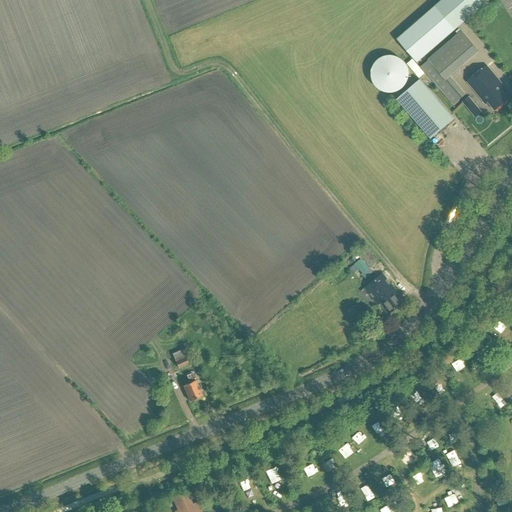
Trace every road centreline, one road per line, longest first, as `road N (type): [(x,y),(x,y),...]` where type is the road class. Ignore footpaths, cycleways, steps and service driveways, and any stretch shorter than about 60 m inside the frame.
road 1 (tertiary): [(3,511),(345,372),(392,342),(455,271),(511,172)]
road 2 (track): [(146,0),(176,70),(227,66),(428,305)]
